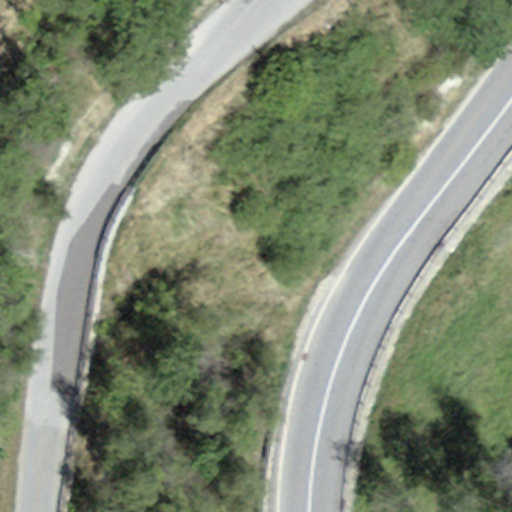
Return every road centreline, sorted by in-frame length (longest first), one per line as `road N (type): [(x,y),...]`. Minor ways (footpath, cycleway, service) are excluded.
road 1 (unclassified): [(256,0),(140,117),(89,205),(65,301),(36,511)]
road 2 (tertiary): [(308,511),(313,448),(355,314),(511,95)]
